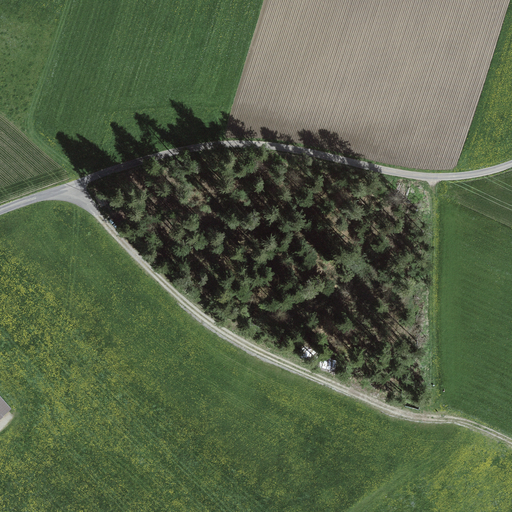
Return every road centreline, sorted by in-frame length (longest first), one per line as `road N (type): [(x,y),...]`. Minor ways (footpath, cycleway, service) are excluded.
road 1 (track): [(511,447),(407,419),(227,336),(164,287),(67,186)]
road 2 (track): [(0,210),(147,158),(223,144),(282,147),(425,176),(511,163)]
road 3 (track): [(355,511),(381,490),(432,469),(407,419)]
